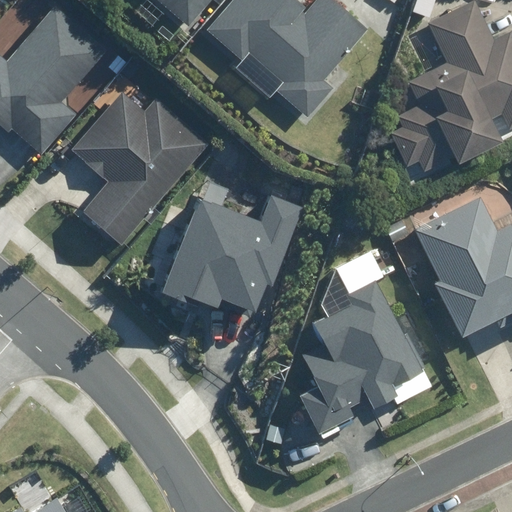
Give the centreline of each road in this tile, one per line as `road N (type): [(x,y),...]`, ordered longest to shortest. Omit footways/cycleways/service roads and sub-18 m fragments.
road 1 (tertiary): [(31,310),(131,407),(195,511)]
road 2 (residential): [(511,434),(346,511)]
